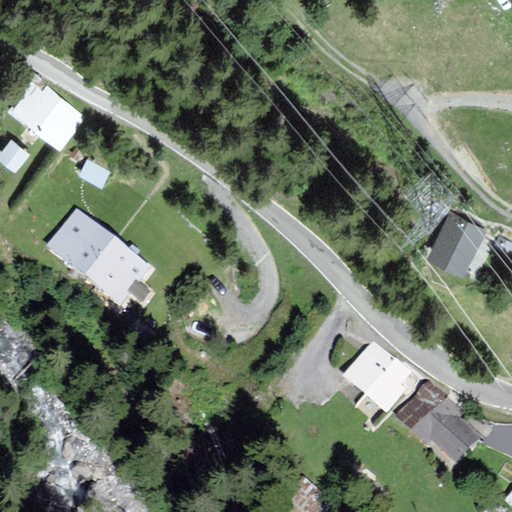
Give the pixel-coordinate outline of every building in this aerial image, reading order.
[(83,117),(42,85),(29,102),(24,98),(14,111),(60,146),(83,117)] [(28,155),(12,143),(0,158),(0,159),(15,171),(28,155)] [(147,264),(78,211),(51,246),(120,299),(147,264)] [(483,231),(451,216),(430,260),(461,275),(483,231)] [(408,371),(374,343),(345,377),(385,411),(402,391),(396,385),(408,371)] [(460,411),(431,382),(399,414),(426,440),(432,433),(457,458),(477,438),(455,416),(460,411)] [(485,445),(511,453),(511,422),(494,417),(485,445)] [(320,511),(331,500),(307,480),(285,505),(293,511),(320,511)]
